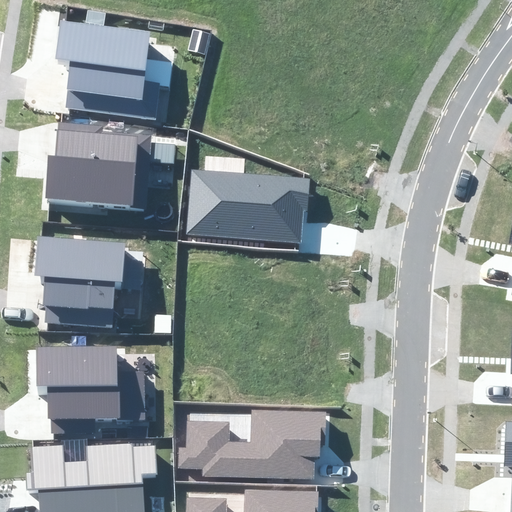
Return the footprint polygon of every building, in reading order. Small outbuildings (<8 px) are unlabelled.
[(75,68),(69,111),(158,122),(164,83),(153,82),(159,37),(63,24),(57,65),(75,68)] [(50,160),(47,204),(151,211),(156,138),(103,135),(104,129),(61,126),(59,161),(50,160)] [(310,180),(192,170),(187,235),(301,244),(304,210),(308,211),(310,180)] [(43,243),(41,280),(47,282),(43,326),(117,332),(120,287),(127,289),(130,249),(43,243)] [(36,351),(36,398),(49,398),(50,438),(104,437),(104,430),(148,429),(147,375),(120,375),(119,350),(36,351)] [(203,469),(202,473),(313,478),(314,458),(321,459),(321,446),(324,447),(325,413),(253,410),(252,441),(229,441),(230,422),(189,421),(188,447),(179,446),(178,468),(203,469)] [(511,511),(511,423),(504,423),(503,469),(511,469),(509,511),(511,511)] [(33,454),(36,492),(44,491),(45,511),(142,511),(140,476),(154,475),(153,452),(132,453),(131,447),(90,450),(91,469),(60,471),(59,453),(33,454)] [(318,511),(319,495),(246,491),(245,511),(225,511),(226,499),(187,497),(185,511),(318,511)]
